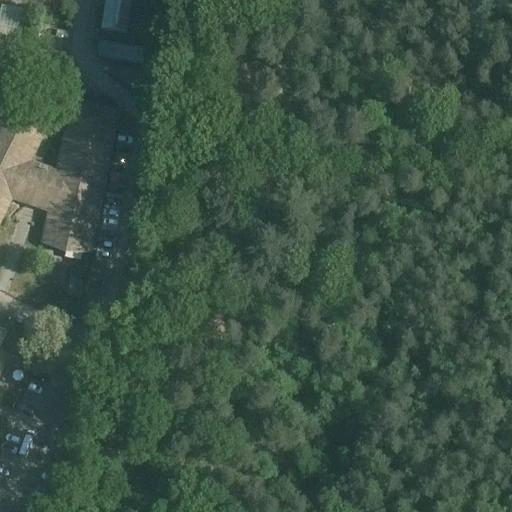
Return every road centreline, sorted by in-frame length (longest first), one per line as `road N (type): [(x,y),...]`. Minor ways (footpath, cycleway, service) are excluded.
road 1 (track): [(122,511),(207,0)]
road 2 (track): [(511,153),(178,181)]
